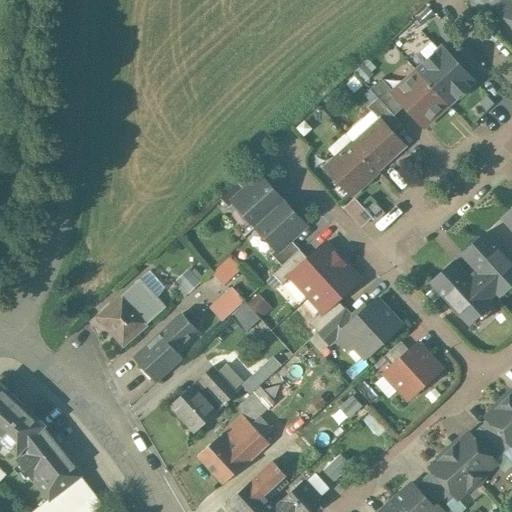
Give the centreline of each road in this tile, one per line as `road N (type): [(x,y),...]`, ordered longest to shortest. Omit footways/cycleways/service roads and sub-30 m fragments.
road 1 (residential): [(11,332),(48,280),(68,210),(72,0)]
road 2 (residential): [(163,511),(118,430),(11,332)]
road 3 (residential): [(370,256),(479,378),(511,348)]
road 4 (residential): [(511,122),(370,256)]
road 5 (residential): [(279,155),(370,256)]
